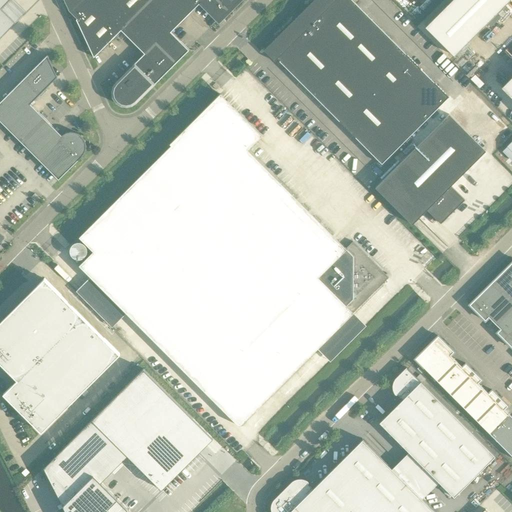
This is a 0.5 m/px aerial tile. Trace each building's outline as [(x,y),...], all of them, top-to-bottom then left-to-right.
[(0,0),(0,39),(10,30),(0,20),(0,10),(9,0),(0,0)] [(136,103),(157,82),(189,50),(170,32),(201,2),(219,20),(239,0),(67,0),(71,10),(79,17),(76,19),(94,58),(121,30),(144,54),(115,83),(114,84),(114,85),(113,86),(113,87),(112,88),(112,89),(112,90),(112,91),(112,92),(112,93),(112,94),(112,95),(112,96),(113,97),(113,98),(113,99),(114,100),(115,101),(115,102),(116,103),(117,103),(118,104),(119,105),(121,106),(123,106),(124,107),(125,107),(127,107),(128,107),(129,106),(131,106),(133,105),(135,104),(136,103)] [(314,0),(266,48),(277,59),(382,164),(449,97),(352,0),(314,0)] [(452,0),(425,27),(455,56),(510,0),(452,0)] [(30,104),(57,77),(50,69),(53,67),(47,55),(0,102),(0,120),(59,180),(82,156),(85,152),(86,147),(86,143),(84,139),(81,135),(77,133),(73,132),(69,132),(65,133),(61,136),(30,104)] [(511,76),(501,87),(511,98),(511,76)] [(79,265),(239,426),(317,349),(381,284),(381,270),(353,242),(346,248),(248,150),(262,136),(220,94),(170,144),(171,146),(79,237),(94,251),(79,265)] [(412,224),(427,210),(441,224),(465,200),(451,186),(486,151),(449,114),(375,188),(412,224)] [(36,202),(40,199),(35,194),(31,197),(36,202)] [(511,261),(469,305),(485,321),(488,317),(500,329),(497,332),(511,347),(511,261)] [(44,278),(0,322),(0,362),(17,380),(3,394),(41,432),(120,354),(44,278)] [(511,416),(505,409),(508,406),(492,390),(489,393),(478,383),(482,379),(466,363),(462,367),(451,355),(454,352),(438,336),(414,358),(511,459),(511,416)] [(379,422),(454,497),(495,456),(406,367),(395,378),(394,379),(394,380),(393,381),(393,382),(393,383),(393,384),(392,385),(392,386),(392,387),(392,388),(393,389),(393,390),(393,391),(394,392),(394,393),(395,394),(396,395),(397,395),(398,394),(403,399),(379,422)] [(143,369),(44,468),(66,511),(130,511),(101,482),(128,455),(161,489),(213,438),(143,369)] [(434,511),(362,439),(313,489),(308,484),(308,483),(308,482),(308,481),(307,480),(305,479),(303,479),(301,478),(300,478),(298,479),(297,479),(296,479),(294,480),(293,481),(291,482),(274,499),(273,500),(273,501),(272,503),(271,505),(271,506),(271,507),(271,508),(271,509),(271,510),(271,511),(434,511)]
